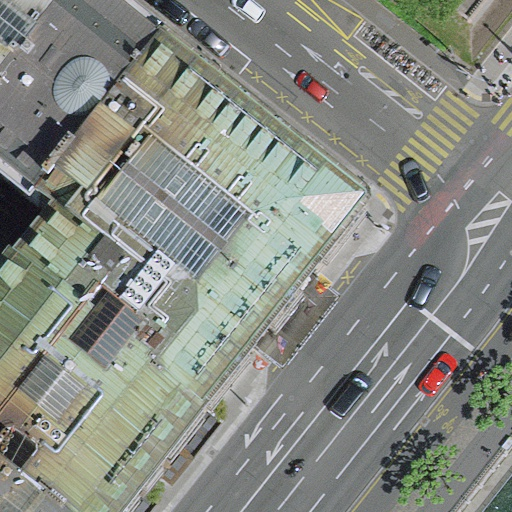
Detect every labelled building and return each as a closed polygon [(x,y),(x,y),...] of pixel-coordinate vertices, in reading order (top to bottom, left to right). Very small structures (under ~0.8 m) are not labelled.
[(123,16),(101,0),(77,0),(0,97),(0,173),(38,203),(162,48),(123,16)] [(0,0),(0,97),(77,0),(0,0)] [(367,210),(162,48),(38,203),(56,219),(14,268),(202,417),(296,299),(367,210)] [(126,511),(152,480),(202,417),(14,268),(0,286),(0,470),(53,511),(126,511)] [(53,511),(0,470),(0,511),(53,511)]
